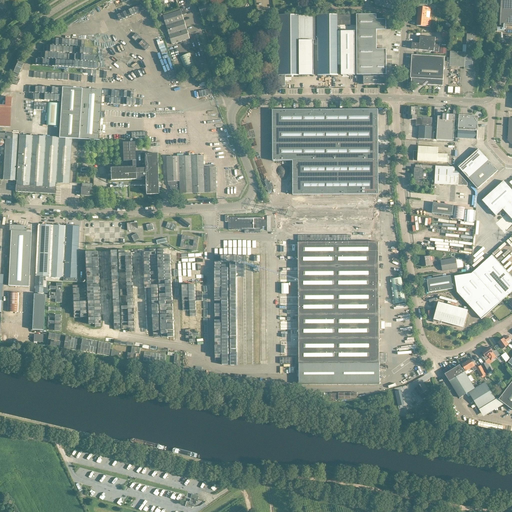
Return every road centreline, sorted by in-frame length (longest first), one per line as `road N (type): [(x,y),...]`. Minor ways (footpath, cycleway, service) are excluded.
road 1 (unclassified): [(0,430),(201,475),(322,479),(464,506)]
road 2 (unclassified): [(235,104),(230,120),(253,188),(243,203),(138,211),(0,206)]
road 3 (unclassified): [(439,352),(420,328),(402,211),(397,97)]
road 4 (unclassified): [(397,97),(235,104)]
road 5 (unknown): [(406,21),(378,14),(256,27)]
